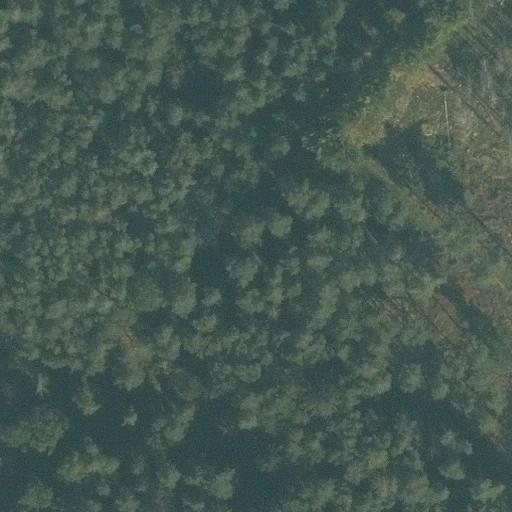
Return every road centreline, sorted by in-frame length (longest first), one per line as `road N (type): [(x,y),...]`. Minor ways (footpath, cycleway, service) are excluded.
road 1 (track): [(0,424),(318,116)]
road 2 (track): [(511,287),(318,116)]
road 3 (track): [(318,116),(436,0)]
